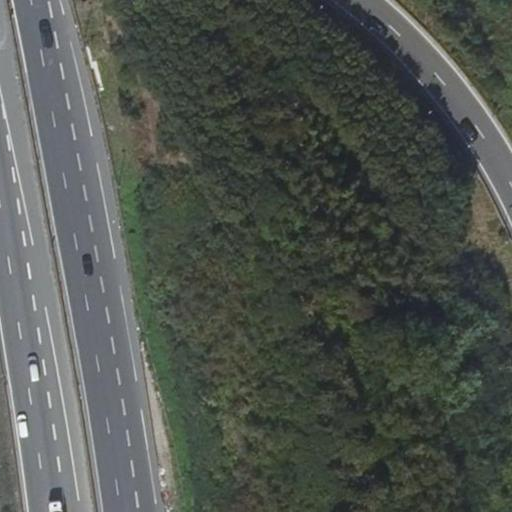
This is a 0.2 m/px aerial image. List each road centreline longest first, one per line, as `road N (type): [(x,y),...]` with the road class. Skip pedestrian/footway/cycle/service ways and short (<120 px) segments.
road 1 (motorway): [(120,511),(88,294),(29,0)]
road 2 (motorway): [(47,511),(0,203)]
road 3 (motorway): [(355,0),(413,48),(477,126),(511,191)]
